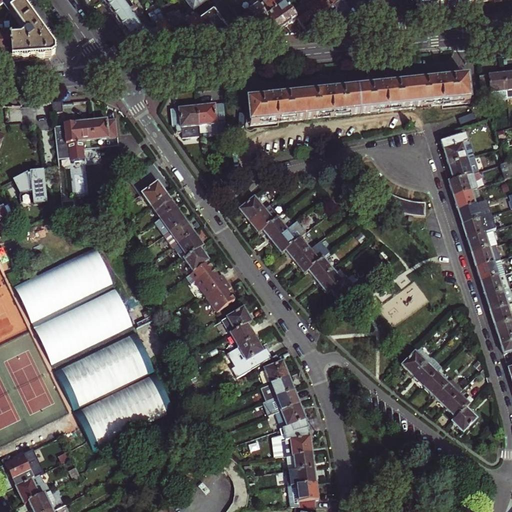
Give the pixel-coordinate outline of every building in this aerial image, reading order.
[(17,54),(57,51),(60,44),(38,14),(28,0),(23,0),(15,6),(31,27),(25,32),(15,33),(16,44),(17,54)] [(160,45),(152,28),(137,21),(139,18),(125,0),(120,0),(120,1),(119,0),(104,0),(101,2),(115,22),(129,41),(128,44),(139,48),(140,46),(160,45)] [(209,1),(210,0),(181,0),(191,13),(191,14),(209,1)] [(269,15),(264,19),(268,24),(273,31),(276,35),(282,31),(286,28),(265,0),(258,0),(262,5),(269,15)] [(265,0),(286,28),(291,24),(296,21),(289,12),(284,5),(280,0),(265,0)] [(323,12),(327,16),(342,5),(337,0),(325,0),(327,2),(308,14),(296,22),(300,27),(323,12)] [(304,8),(308,14),(327,2),(325,0),(314,0),(315,1),(304,8)] [(511,0),(413,0),(422,12),(476,6),(511,2),(511,0)] [(289,12),(293,9),(288,2),(284,5),(289,12)] [(262,5),(257,9),(264,19),(269,15),(262,5)] [(303,32),(305,35),(344,31),(350,30),(354,23),(344,9),(342,5),(327,16),(303,32)] [(256,8),(246,15),(258,31),(263,28),(268,24),(264,19),(257,9),(256,8)] [(173,41),(163,19),(158,10),(146,15),(152,28),(160,45),(160,46),(168,43),(173,41)] [(1,14),(3,26),(4,26),(5,35),(2,35),(3,45),(4,45),(9,45),(16,44),(15,33),(15,25),(9,25),(8,13),(1,14)] [(191,13),(179,20),(190,38),(192,42),(199,39),(206,35),(199,24),(191,14),(191,13)] [(175,14),(163,19),(173,41),(174,43),(181,41),(184,40),(184,41),(190,38),(179,20),(175,14)] [(213,14),(199,24),(206,35),(213,44),(219,39),(227,34),(213,14)] [(258,31),(246,15),(237,22),(239,25),(249,38),(253,35),(258,31)] [(483,104),(493,104),(491,92),(507,90),(505,73),(491,74),(480,76),(483,104)] [(251,101),(253,125),(469,101),(467,77),(452,79),(440,80),(429,81),(409,84),(390,86),(369,88),(348,90),(327,93),(310,95),(292,97),(275,99),(258,101),(251,101)] [(63,114),(62,104),(52,105),(53,116),(63,114)] [(228,140),(225,106),(217,107),(217,109),(212,110),(199,111),(200,130),(214,129),(215,142),(228,140)] [(178,129),(179,136),(184,136),(184,131),(200,130),(199,111),(187,112),(181,112),(181,111),(172,111),(174,129),(178,129)] [(101,121),(90,123),(93,150),(104,149),(103,140),(116,139),(114,120),(101,121)] [(64,125),(64,127),(54,128),(57,169),(69,168),(69,162),(83,160),(82,151),(93,150),(90,123),(78,124),(64,125)] [(444,156),(448,167),(473,159),(468,145),(467,146),(464,136),(440,144),(444,156)] [(116,139),(103,140),(104,149),(116,147),(116,139)] [(450,174),(452,183),(467,178),(477,174),(473,159),(448,167),(450,174)] [(348,171),(363,191),(367,196),(372,202),(378,206),(384,210),(391,213),(398,216),(405,218),(424,221),(424,208),(402,203),(391,198),(388,196),(382,191),(360,163),(348,171)] [(510,180),(510,178),(506,165),(502,167),(506,182),(510,180)] [(29,173),(12,182),(17,196),(28,195),(28,194),(30,194),(31,207),(45,205),(43,182),(58,180),(57,171),(48,172),(42,172),(29,173)] [(472,193),(467,178),(452,183),(448,184),(450,192),(453,199),(472,193)] [(151,210),(167,199),(162,193),(158,187),(142,198),(151,210)] [(472,193),(453,199),(455,207),(457,213),(483,204),(479,190),(472,193)] [(159,223),(175,211),(172,206),(167,199),(151,210),(159,223)] [(263,211),(253,199),(238,211),(243,217),(248,223),(263,211)] [(483,204),(457,213),(460,221),(462,227),(493,217),(489,203),(483,204)] [(180,218),(175,211),(159,223),(168,235),(184,223),(180,218)] [(272,222),(263,211),(248,223),(252,228),(257,234),(260,232),(272,222)] [(493,217),(462,227),(464,236),(466,242),(494,233),(498,231),(493,217)] [(272,222),(260,232),(265,238),(270,243),(286,231),(276,219),(272,222)] [(189,230),(184,223),(168,235),(177,247),(193,236),(189,230)] [(292,225),(286,231),(295,243),(299,239),(301,237),(292,225)] [(279,255),(284,251),(295,243),(286,231),(270,243),(275,249),(279,255)] [(494,233),(466,242),(469,250),(471,256),(497,248),(498,247),(494,233)] [(198,243),(193,236),(177,247),(186,259),(199,250),(202,248),(198,243)] [(295,243),(284,251),(289,258),(293,263),(309,250),(299,239),(295,243)] [(303,275),(307,272),(322,259),(323,258),(314,246),(309,250),(293,263),(297,269),(303,275)] [(40,273),(59,313),(112,288),(93,248),(40,273)] [(497,248),(471,256),(473,264),(475,270),(501,261),(497,248)] [(203,256),(199,250),(186,259),(183,262),(191,273),(206,263),(207,262),(203,256)] [(322,259),(307,272),(312,278),(316,283),(332,271),(322,259)] [(501,261),(475,270),(478,278),(480,284),(506,276),(501,261)] [(193,283),(211,270),(206,263),(191,273),(188,276),(193,283)] [(214,274),(211,270),(193,283),(204,298),(225,283),(221,277),(218,279),(214,274)] [(332,271),(316,283),(321,289),(326,295),(329,292),(341,282),(332,271)] [(12,286),(31,327),(59,313),(40,273),(12,286)] [(482,293),(484,298),(511,290),(506,276),(480,284),(482,293)] [(335,299),(339,304),(354,291),(345,279),(341,282),(329,292),(335,299)] [(225,283),(204,298),(215,313),(233,300),(230,296),(226,291),(230,289),(225,283)] [(132,330),(112,288),(59,313),(62,320),(34,333),(51,368),(132,330)] [(487,307),(489,313),(511,305),(511,294),(511,290),(484,298),(487,307)] [(492,322),(493,327),(511,321),(511,305),(489,313),(492,322)] [(233,333),(246,326),(251,323),(247,317),(243,309),(232,316),(225,319),(233,333)] [(59,313),(31,327),(34,333),(62,320),(59,313)] [(511,337),(511,321),(493,327),(496,336),(498,342),(511,337)] [(252,335),(246,326),(233,333),(229,335),(237,350),(254,339),(252,335)] [(134,334),(52,372),(71,413),(153,374),(134,334)] [(511,360),(511,337),(498,342),(501,352),(503,357),(509,355),(511,361),(511,360)] [(254,339),(237,350),(250,373),(261,366),(272,360),(266,351),(262,353),(260,350),(254,339)] [(406,372),(411,378),(425,363),(429,359),(419,348),(400,367),(406,372)] [(272,360),(261,366),(269,386),(288,378),(284,368),(281,363),(279,364),(277,357),(272,360)] [(441,369),(431,358),(429,359),(425,363),(436,375),(441,369)] [(425,363),(411,378),(416,383),(422,389),(436,375),(425,363)] [(153,374),(71,413),(90,453),(172,415),(153,374)] [(436,375),(422,389),(427,393),(432,399),(446,385),(436,375)] [(291,387),(288,378),(269,386),(262,389),(268,402),(293,392),(291,387)] [(446,385),(432,399),(438,404),(443,410),(457,395),(463,390),(452,379),(446,385)] [(296,401),(293,392),(268,402),(261,405),(266,419),(273,416),(298,406),(296,401)] [(448,414),(454,420),(466,408),(468,405),(457,395),(443,410),(448,414)] [(478,416),(468,405),(466,408),(476,419),(478,416)] [(298,406),(273,416),(279,431),(278,431),(280,436),(307,429),(303,418),(298,406)] [(462,433),(476,419),(466,408),(454,420),(451,423),(458,429),(462,433)] [(274,459),(286,457),(312,453),(311,445),(310,438),(307,429),(280,436),(270,438),(274,459)] [(12,480),(16,488),(33,481),(41,477),(44,475),(33,453),(6,466),(12,480)] [(286,457),(289,472),(314,469),(313,463),(312,453),(286,457)] [(240,511),(244,504),(245,499),(245,494),(245,488),(243,483),(241,478),(237,472),(233,465),(217,456),(211,468),(217,471),(222,475),(226,482),(229,490),(229,501),(222,511),(240,511)] [(314,469),(289,472),(291,487),(316,483),(316,478),(314,469)] [(45,484),(41,477),(33,481),(41,498),(45,496),(52,493),(48,486),(45,484)] [(20,498),(24,506),(29,503),(41,498),(33,481),(16,488),(20,498)] [(316,483),(291,487),(288,487),(291,509),(294,509),(316,509),(316,500),(319,500),(318,496),(316,483)] [(53,511),(45,496),(41,498),(29,503),(33,511),(53,511)]
